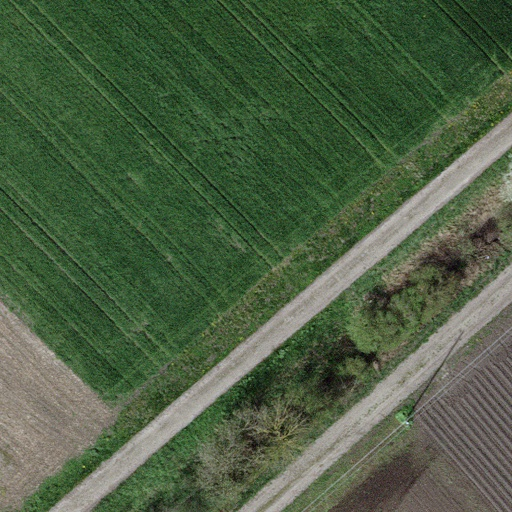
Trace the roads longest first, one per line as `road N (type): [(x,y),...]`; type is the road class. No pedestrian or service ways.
road 1 (track): [(511,133),(70,511)]
road 2 (track): [(294,511),(511,317)]
